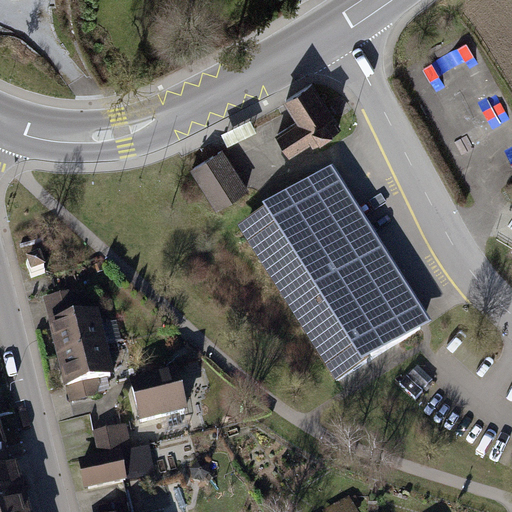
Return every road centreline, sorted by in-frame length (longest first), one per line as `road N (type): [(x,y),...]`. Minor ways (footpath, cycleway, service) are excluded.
road 1 (track): [(511,501),(347,446),(282,411),(22,176),(0,171)]
road 2 (tertiary): [(0,122),(44,133),(121,132),(337,25)]
road 3 (unclassified): [(337,25),(471,272),(511,309)]
road 4 (residential): [(0,279),(58,511)]
